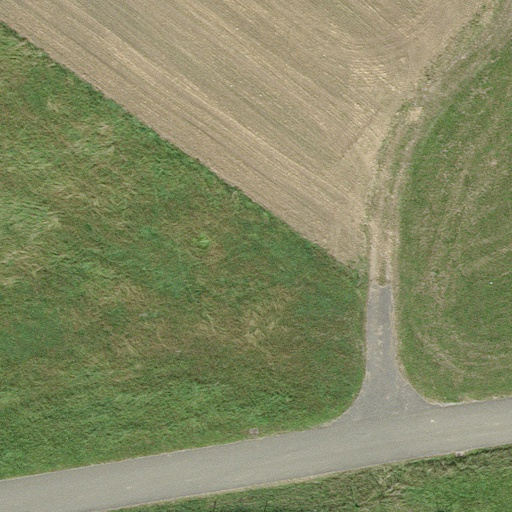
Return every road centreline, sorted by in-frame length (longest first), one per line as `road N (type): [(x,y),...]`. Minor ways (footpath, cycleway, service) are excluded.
road 1 (unclassified): [(0,504),(511,420)]
road 2 (track): [(502,0),(401,128),(373,196),(369,293)]
road 3 (track): [(392,439),(369,293)]
